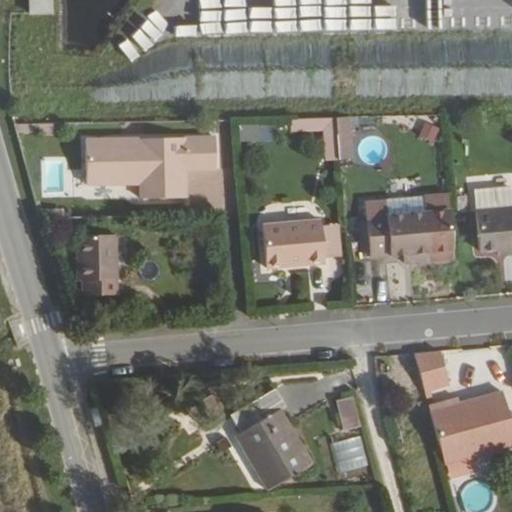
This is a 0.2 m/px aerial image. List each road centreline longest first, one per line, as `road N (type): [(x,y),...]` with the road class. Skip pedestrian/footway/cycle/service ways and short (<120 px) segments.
road 1 (residential): [(511,318),(51,360)]
road 2 (tertiary): [(51,360),(0,196)]
road 3 (tertiary): [(93,511),(51,360)]
